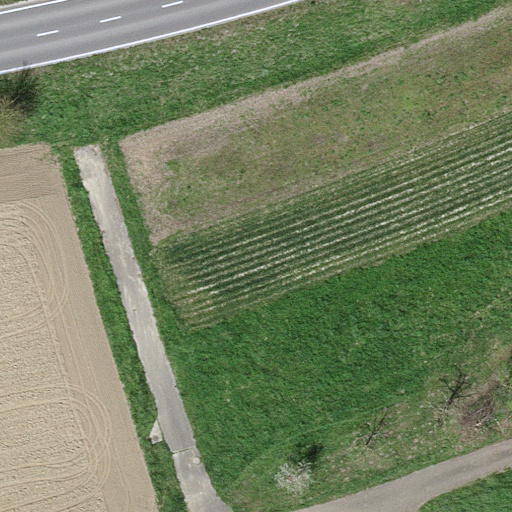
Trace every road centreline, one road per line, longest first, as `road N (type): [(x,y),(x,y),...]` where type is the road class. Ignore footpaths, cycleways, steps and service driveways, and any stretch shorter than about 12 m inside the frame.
road 1 (track): [(89,166),(209,511)]
road 2 (secondary): [(0,50),(217,0)]
road 3 (track): [(390,511),(511,465)]
